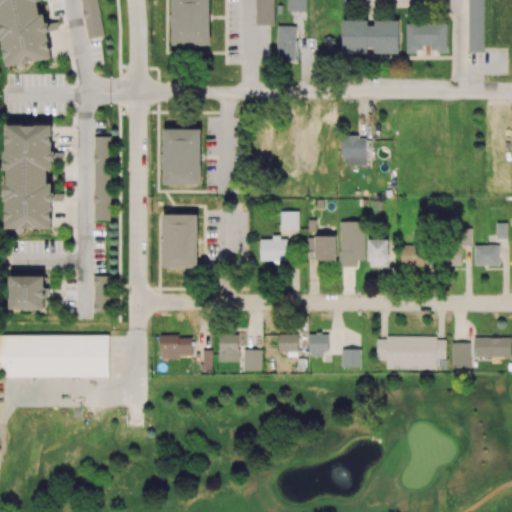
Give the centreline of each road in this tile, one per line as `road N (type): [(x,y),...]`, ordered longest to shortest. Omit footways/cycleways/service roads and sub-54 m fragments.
road 1 (residential): [(511,89),(139,94)]
road 2 (residential): [(511,302),(139,302)]
road 3 (residential): [(137,0),(139,302)]
